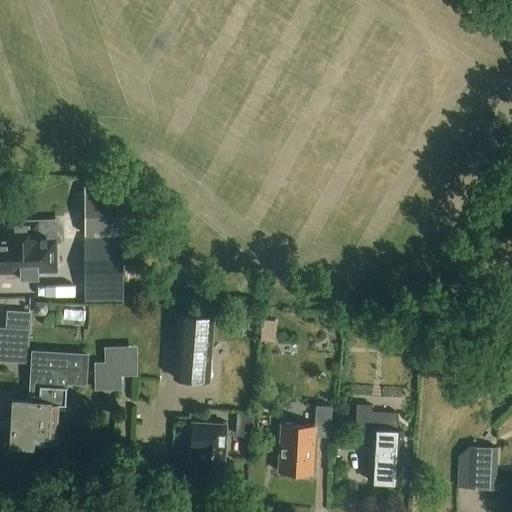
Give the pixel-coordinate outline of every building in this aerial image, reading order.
[(84,297),(84,301),(121,301),(120,186),(84,186),(84,297)] [(0,269),(23,270),(23,276),(40,276),(40,270),(59,270),(58,238),(46,238),(45,222),(19,222),(19,227),(9,227),(10,238),(0,238),(0,269)] [(6,311),(5,329),(29,330),(30,313),(6,311)] [(177,320),(173,369),(173,380),(209,383),(214,318),(177,315),(177,320)] [(261,337),(260,341),(275,342),(275,338),(276,322),(262,321),(261,337)] [(87,355),(32,351),(29,403),(14,401),(11,445),(30,445),(31,443),(55,444),(57,405),(65,406),(67,384),(85,385),(87,355)] [(135,364),(107,365),(94,365),(94,392),(120,392),(120,380),(120,378),(136,377),(135,364)] [(332,407),(316,406),(315,425),(281,423),(278,473),(312,475),(314,436),(330,437),(332,407)] [(371,406),(355,406),(354,430),(370,430),(368,481),(400,483),(403,430),(397,430),(397,414),(371,412),(371,406)] [(237,414),(236,431),(253,431),(253,415),(237,414)] [(226,424),(193,423),(191,451),(199,451),(198,469),(224,471),(226,424)] [(458,456),(456,488),(459,488),(469,489),(489,490),(491,448),(471,447),(469,447),(468,447),(458,456)]
